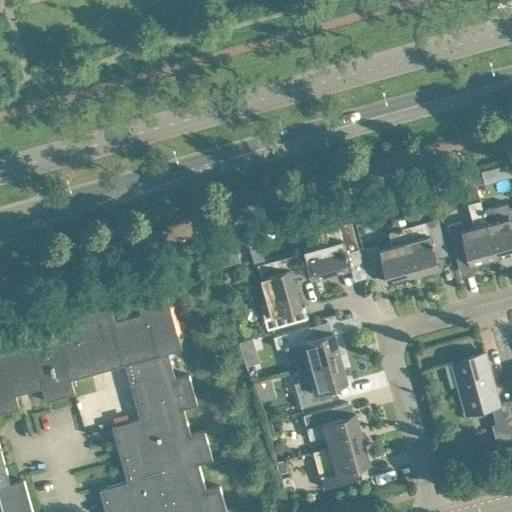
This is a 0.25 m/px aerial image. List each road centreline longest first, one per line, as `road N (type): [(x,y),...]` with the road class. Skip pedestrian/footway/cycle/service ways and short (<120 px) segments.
road 1 (tertiary): [(511,35),(0,179)]
road 2 (tertiary): [(0,220),(511,81)]
road 3 (unclassified): [(434,511),(394,339),(402,328),(511,297)]
